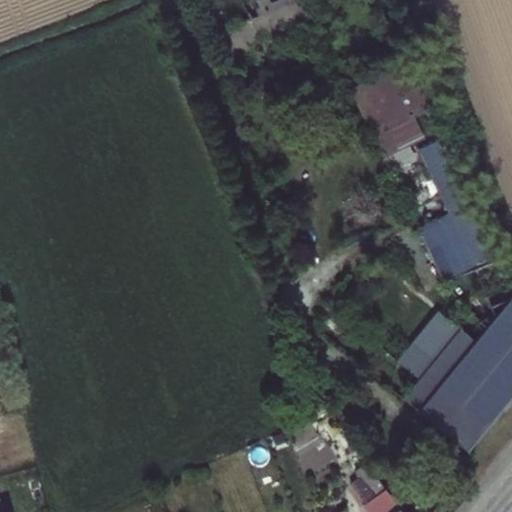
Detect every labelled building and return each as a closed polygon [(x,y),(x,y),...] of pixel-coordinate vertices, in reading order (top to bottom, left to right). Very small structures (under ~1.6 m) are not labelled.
[(203,13),(224,57),(316,14),(309,0),(254,0),(258,8),(230,21),(222,4),(203,13)] [(414,60),(350,88),(381,159),(425,140),(415,116),(435,107),(414,60)] [(451,210),(471,264),(495,255),(475,201),(451,210)] [(406,396),(469,446),(511,391),(511,291),(474,339),(438,311),(400,360),(421,377),(406,396)] [(403,511),(376,478),(364,488),(380,508),(377,511),(403,511)]
